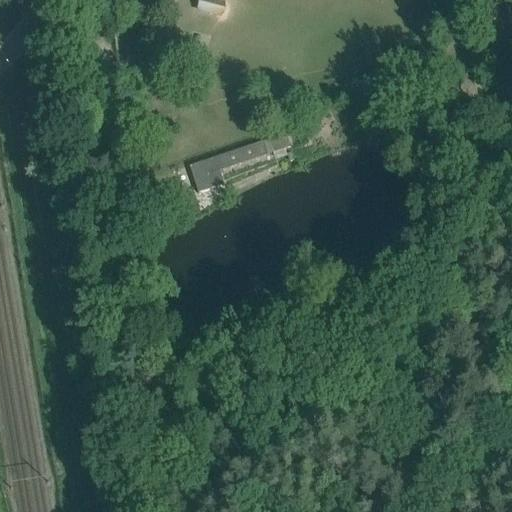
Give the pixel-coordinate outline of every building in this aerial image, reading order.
[(213,15),(217,2),(208,0),(200,0),(197,10),(213,15)] [(186,85),(192,89),(199,86),(200,78),(194,74),(186,77),(186,85)] [(511,119),(497,95),(475,107),(489,131),(511,119)] [(268,141),(273,154),(290,149),(285,135),(268,141)] [(263,142),(202,163),(207,176),(268,156),(263,142)]
